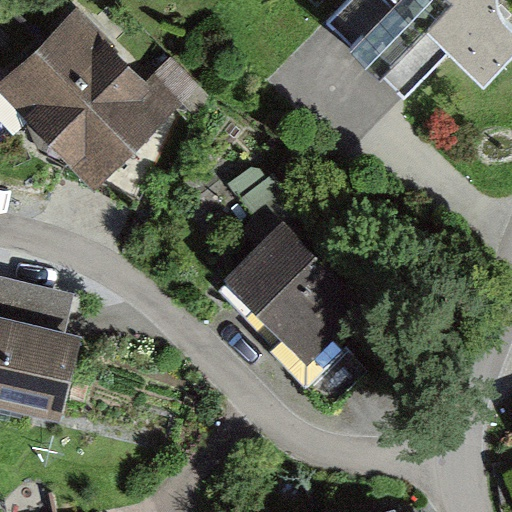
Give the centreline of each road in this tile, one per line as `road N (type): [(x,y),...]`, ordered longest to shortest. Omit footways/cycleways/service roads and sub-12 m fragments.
road 1 (residential): [(456,472),(327,455),(298,441),(144,291),(102,262),(0,232)]
road 2 (residential): [(511,298),(482,371),(456,472)]
